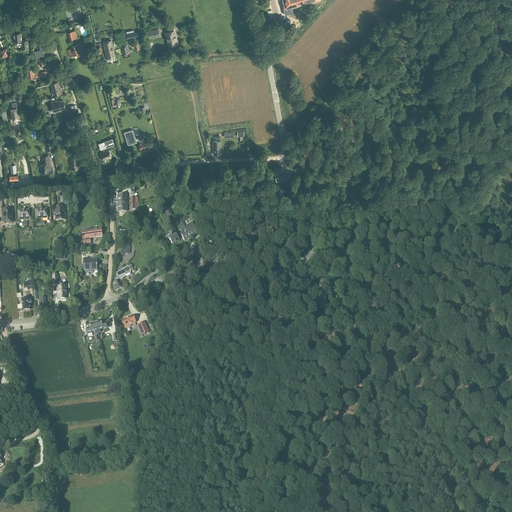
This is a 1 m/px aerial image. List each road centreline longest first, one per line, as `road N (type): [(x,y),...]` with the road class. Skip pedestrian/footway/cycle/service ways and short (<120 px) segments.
road 1 (track): [(270,511),(289,436),(334,349),(313,255)]
road 2 (track): [(511,81),(362,175),(293,192)]
road 3 (track): [(0,14),(42,19),(103,181)]
road 4 (tertiary): [(106,302),(193,268),(310,255)]
road 5 (tertiary): [(310,255),(511,227)]
road 6 (residential): [(107,180),(203,161),(286,157)]
road 7 (tertiary): [(286,157),(255,0)]
road 8 (residential): [(1,322),(39,424),(25,439),(0,441)]
road 9 (residential): [(106,302),(113,244),(107,180)]
